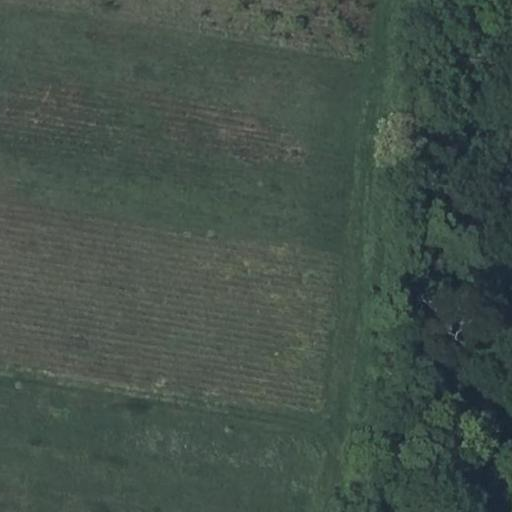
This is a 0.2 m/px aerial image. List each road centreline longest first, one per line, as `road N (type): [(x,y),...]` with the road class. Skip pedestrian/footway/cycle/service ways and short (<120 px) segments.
road 1 (track): [(320,511),(381,75),(381,0)]
road 2 (track): [(332,430),(0,371)]
